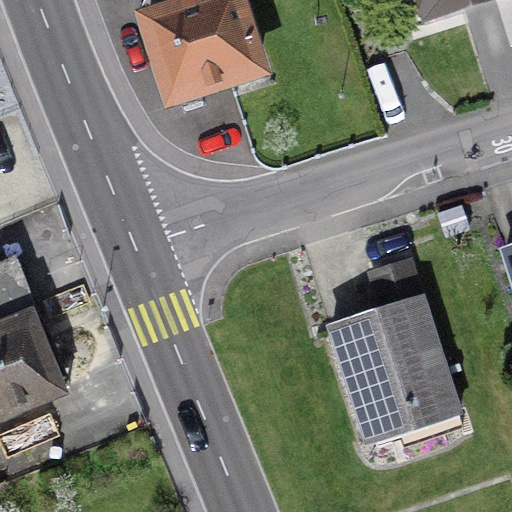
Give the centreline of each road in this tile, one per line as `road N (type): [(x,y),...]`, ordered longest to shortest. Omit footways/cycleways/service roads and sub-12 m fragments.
road 1 (residential): [(136,248),(511,129)]
road 2 (secondary): [(240,511),(136,248)]
road 3 (secondary): [(136,248),(33,0)]
